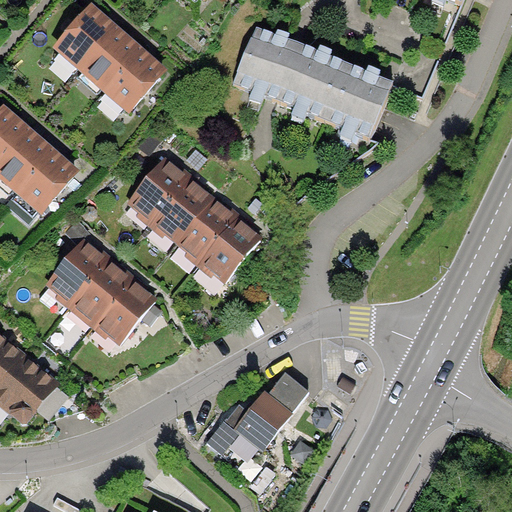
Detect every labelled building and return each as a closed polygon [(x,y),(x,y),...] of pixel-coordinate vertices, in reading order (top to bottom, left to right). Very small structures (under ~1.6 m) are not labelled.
[(196,0),(209,10),(217,0),(196,0)] [(436,0),(465,12),(470,0),(436,0)] [(121,36),(95,13),(57,57),(83,79),(121,36)] [(352,71),(259,32),(234,90),(327,129),(352,71)] [(107,101),(145,57),(121,36),(83,79),(107,101)] [(132,123),(170,79),(145,57),(107,101),(132,123)] [(372,148),(397,90),(352,71),(327,129),(372,148)] [(0,172),(32,136),(7,113),(0,120),(0,172)] [(0,185),(20,203),(59,158),(32,136),(0,172),(0,185)] [(46,225),(84,181),(59,158),(20,203),(46,225)] [(194,183),(167,161),(129,207),(155,229),(194,183)] [(218,202),(194,183),(155,229),(180,250),(218,202)] [(241,221),(218,202),(180,250),(204,269),(241,221)] [(204,269),(228,289),(265,240),(241,221),(204,269)] [(113,263),(87,242),(49,287),(75,308),(113,263)] [(137,283),(113,263),(75,308),(99,329),(137,283)] [(161,303),(137,283),(99,329),(124,349),(161,303)] [(0,384),(24,355),(0,335),(0,384)] [(0,405),(26,426),(60,385),(24,355),(0,384),(0,405)] [(268,395),(257,407),(247,399),(237,411),(229,417),(211,443),(225,454),(239,436),(267,457),(312,390),(288,375),(271,397),(268,395)]
